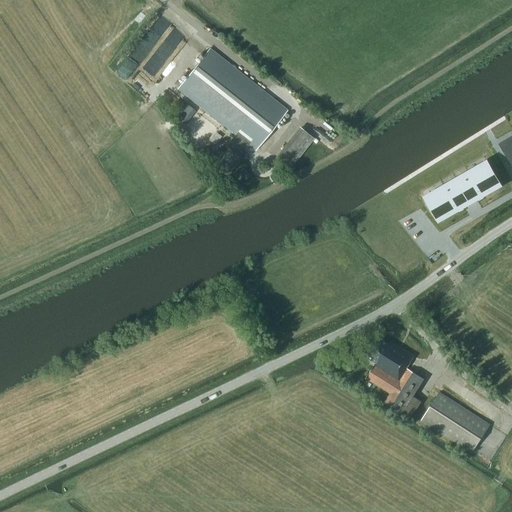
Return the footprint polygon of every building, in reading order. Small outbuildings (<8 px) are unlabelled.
[(159,48),(144,65),(153,74),(169,57),(159,48)] [(255,151),(287,110),(209,49),(177,89),(234,135),(225,147),(227,149),(214,166),(226,175),(240,158),(238,157),(247,145),(255,151)] [(289,169),(314,139),(299,126),(274,157),(289,169)] [(216,143),(221,136),(216,132),(211,139),(216,143)] [(498,144),(511,167),(511,137),(511,136),(498,144)] [(484,160),(424,197),(438,219),(497,182),(484,160)] [(429,249),(439,244),(435,238),(426,244),(429,249)] [(378,336),(365,357),(375,363),(366,378),(390,393),(384,402),(402,413),(404,413),(412,418),(422,401),(414,396),(424,379),(422,377),(406,368),(410,362),(409,361),(413,354),(388,338),(386,341),(378,336)] [(489,424),(440,392),(422,420),(471,452),(489,424)]
